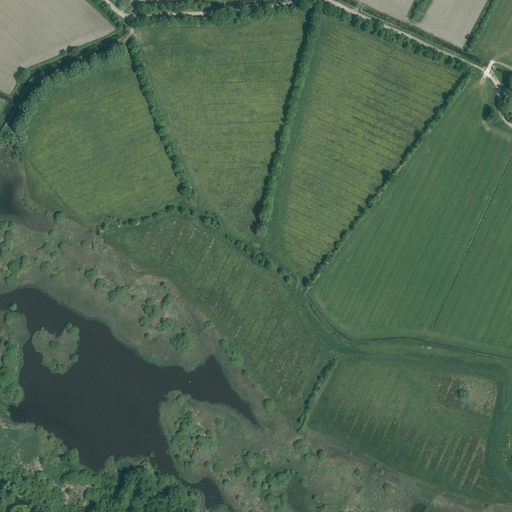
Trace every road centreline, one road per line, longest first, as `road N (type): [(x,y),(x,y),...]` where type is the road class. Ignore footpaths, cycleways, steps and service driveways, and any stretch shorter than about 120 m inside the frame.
road 1 (track): [(511,126),(500,115),(490,74),(328,0)]
road 2 (track): [(311,0),(130,18),(103,0)]
